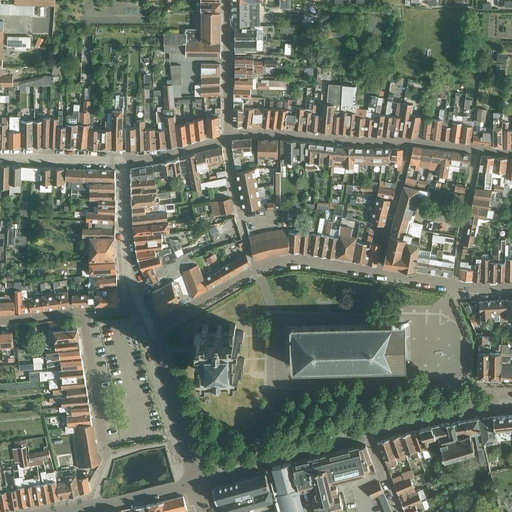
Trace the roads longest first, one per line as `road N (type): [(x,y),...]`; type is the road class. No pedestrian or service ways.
road 1 (residential): [(151,328),(284,259),(453,286)]
road 2 (residential): [(511,153),(226,131)]
road 3 (residential): [(189,482),(365,434)]
road 4 (residential): [(189,482),(151,328)]
road 5 (residential): [(142,309),(127,267),(121,162)]
road 6 (residential): [(365,434),(511,403)]
road 7 (residential): [(107,455),(83,315)]
road 8 (residential): [(57,511),(189,482)]
road 9 (residential): [(226,131),(227,0)]
road 10 (residential): [(0,155),(121,162)]
